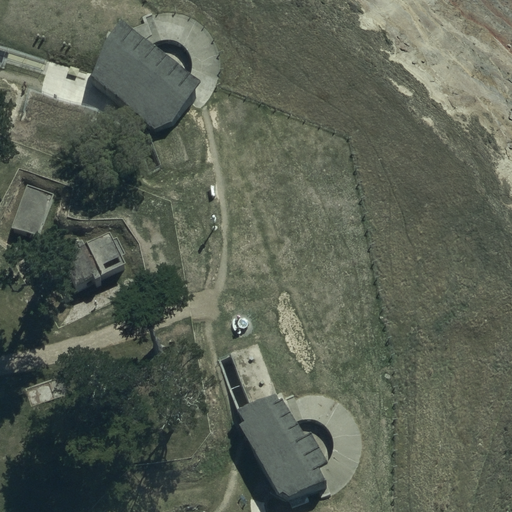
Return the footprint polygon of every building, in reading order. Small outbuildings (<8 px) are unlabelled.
[(31,0),(6,0),(0,20),(0,44),(97,77),(107,45),(113,28),(31,0)] [(220,77),(220,66),(217,49),(211,37),(203,27),(193,19),(184,15),(173,13),(160,13),(142,18),(144,24),(127,31),(123,27),(107,45),(97,77),(93,85),(154,133),(173,126),(195,96),(206,105),(216,89),(220,77)] [(45,75),(49,63),(0,47),(0,69),(4,70),(6,63),(45,75)] [(55,199),(28,189),(12,232),(39,241),(55,199)] [(114,235),(60,264),(78,297),(132,269),(114,235)] [(279,400),(258,349),(219,365),(240,416),(275,401),(279,400)] [(109,364),(27,389),(32,406),(114,381),(109,364)] [(278,405),(275,401),(238,417),(245,429),(241,431),(280,501),(284,499),(290,503),(327,489),(330,496),(344,488),(354,476),(359,465),(362,454),(362,437),(358,425),(350,411),(343,406),(336,401),(326,397),(315,394),(303,395),(278,405)] [(336,511),(327,489),(290,503),(272,510),(272,511),(336,511)]
